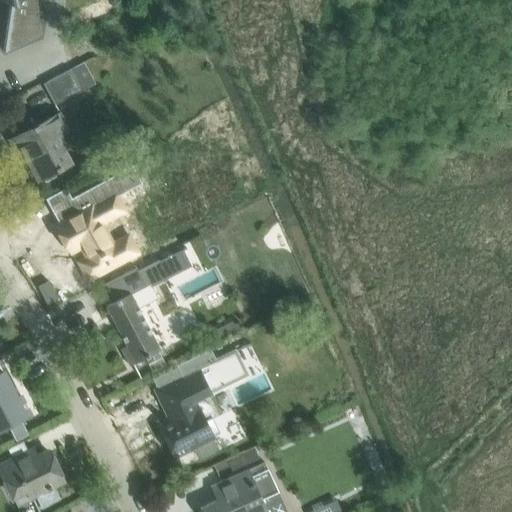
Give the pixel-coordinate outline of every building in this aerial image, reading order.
[(0,0),(0,28),(22,32),(27,0),(0,0)] [(108,0),(92,0),(76,8),(85,28),(114,13),(108,0)] [(84,62),(71,69),(47,82),(58,104),(95,84),(84,62)] [(61,114),(47,121),(28,132),(30,135),(12,144),(18,157),(24,154),(38,180),(57,170),(58,171),(62,169),(62,168),(71,162),(57,136),(69,129),(61,114)] [(79,214),(56,226),(65,244),(70,252),(82,245),(92,264),(83,269),(88,280),(137,253),(128,235),(112,244),(101,223),(116,215),(108,200),(140,183),(131,166),(71,199),(75,207),(79,214)] [(126,273),(104,285),(113,303),(106,306),(127,346),(121,349),(130,366),(148,357),(160,350),(139,309),(158,298),(152,287),(170,277),(162,261),(139,272),(137,267),(126,273)] [(158,388),(154,390),(167,417),(157,421),(161,429),(174,456),(192,447),(193,447),(198,457),(203,458),(214,453),(216,448),(211,438),(213,437),(206,422),(213,418),(213,417),(213,416),(213,415),(214,414),(214,413),(214,412),(213,411),(213,410),(213,409),(213,408),(212,407),(211,406),(210,405),(209,404),(208,403),(207,403),(206,402),(205,402),(203,403),(201,398),(207,395),(206,393),(206,394),(202,387),(220,378),(221,380),(219,381),(222,386),(247,374),(235,351),(216,360),(211,349),(177,366),(182,376),(158,388)] [(163,358),(150,365),(154,371),(166,365),(163,358)] [(0,429),(8,425),(16,421),(17,422),(22,420),(27,417),(26,416),(29,414),(20,396),(16,398),(3,373),(0,374),(0,429)] [(16,421),(8,425),(16,440),(29,434),(22,420),(17,422),(16,421)] [(253,448),(227,460),(228,461),(232,470),(258,458),(253,448)] [(0,486),(7,483),(13,496),(28,489),(31,496),(35,494),(42,508),(60,498),(53,486),(63,481),(49,451),(31,460),(27,453),(9,462),(0,466),(0,486)] [(218,500),(200,508),(201,511),(268,511),(266,507),(274,504),(277,493),(263,462),(248,470),(212,486),(218,500)] [(310,511),(309,511),(344,511),(345,511),(340,499),(310,511)]
